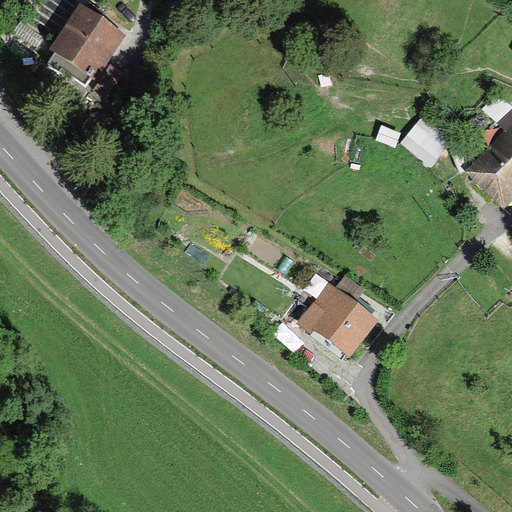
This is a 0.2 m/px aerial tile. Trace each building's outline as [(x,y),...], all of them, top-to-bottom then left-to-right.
[(81,16),(45,69),(78,92),(114,38),(81,16)] [(7,34),(31,55),(42,43),(18,22),(7,34)] [(471,178),(501,207),(511,195),(511,108),(495,126),(509,138),(471,178)] [(403,141),(429,169),(453,146),(428,119),(403,141)] [(304,328),(340,359),(368,326),(327,291),(312,309),(317,313),(304,328)]
